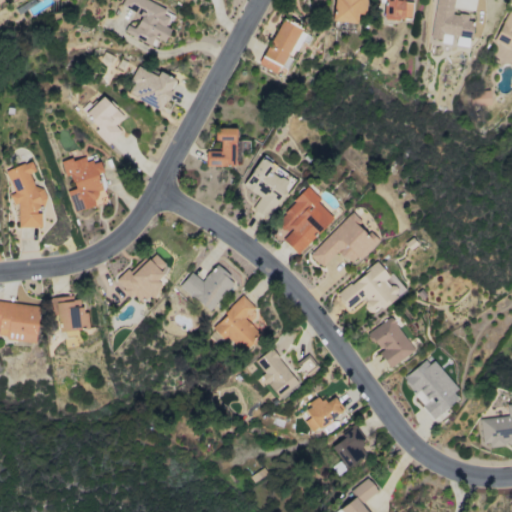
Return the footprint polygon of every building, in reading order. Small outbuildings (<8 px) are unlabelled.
[(163,10),(145,0),(122,0),(122,1),(133,7),(132,9),(142,15),(135,29),(148,36),(150,32),(157,36),(167,18),(161,14),(163,10)] [(363,14),(363,0),(333,0),(332,21),(355,22),(356,13),(363,14)] [(409,20),(410,2),(401,2),(400,0),(383,0),(383,19),(409,20)] [(452,0),(434,0),(430,37),(442,39),(442,35),(459,37),(461,23),(464,23),(466,16),(451,14),(452,0)] [(511,50),(511,11),(507,10),(493,42),(511,50)] [(274,64),(281,67),(299,28),(279,19),(259,64),(271,69),(274,64)] [(127,86),(140,94),(144,87),(153,93),(159,82),(138,69),(127,86)] [(94,132),(106,145),(119,131),(113,125),(122,117),(101,96),(84,113),(98,128),(94,132)] [(205,166),(234,166),(234,128),(214,128),(214,141),(219,141),(219,152),(205,151),(205,166)] [(72,212),(105,202),(96,173),(101,172),(98,160),(85,164),(83,156),(60,162),(64,176),(69,174),(73,189),(66,191),(72,212)] [(18,227),(39,227),(39,190),(30,190),(30,172),(31,172),(31,166),(10,166),(10,203),(18,203),(18,227)] [(285,179),(266,174),(265,177),(260,175),(258,186),(281,192),(285,179)] [(331,218),(315,203),(319,199),(306,187),(275,221),(288,233),(282,240),(297,254),(331,218)] [(309,255),(321,267),(340,247),(348,255),(354,250),(360,244),(366,250),(373,243),(367,238),(362,244),(356,238),(362,232),(353,224),(357,220),(350,213),(309,255)] [(128,274),(140,289),(144,286),(144,285),(156,275),(154,273),(163,265),(152,253),(128,274)] [(388,277),(377,263),(355,281),(360,287),(357,289),(362,295),(365,292),(371,299),(378,294),(386,305),(397,295),(384,280),(388,277)] [(190,273),(179,285),(207,311),(233,282),(215,265),(200,281),(190,273)] [(253,308),(242,297),(211,327),(217,334),(222,330),(241,350),(253,339),(248,334),(253,329),(242,318),(253,308)] [(37,306),(0,301),(0,337),(33,342),(37,306)] [(85,329),(84,305),(62,306),(62,305),(57,306),(58,330),(85,329)] [(388,366),(411,353),(391,318),(375,326),(381,337),(379,338),(387,351),(381,354),(388,366)] [(276,400),(297,383),(269,349),(254,361),(263,373),(258,377),(276,400)] [(296,363),(305,376),(316,368),(307,355),(296,363)] [(431,361),(427,364),(423,360),(401,378),(432,418),(459,396),(431,361)] [(322,403),(319,398),(303,407),(309,418),(304,421),(310,432),(343,413),(334,397),(322,403)] [(329,446),(345,469),(368,453),(351,430),(329,446)] [(375,491),(365,479),(351,490),(361,502),(375,491)] [(338,509),(340,511),(363,511),(354,498),(338,509)]
